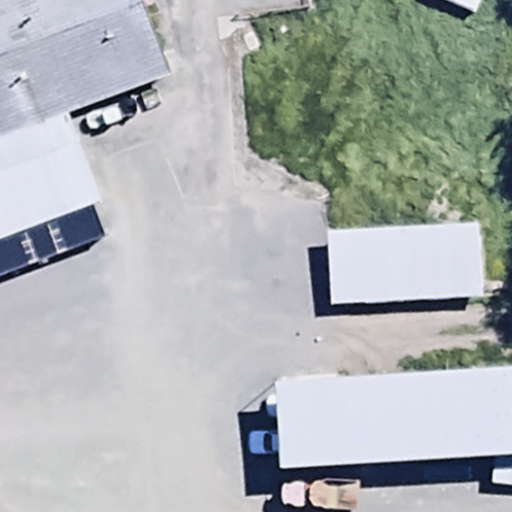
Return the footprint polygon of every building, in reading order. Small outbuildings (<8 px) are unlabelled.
[(0,0),(0,297),(72,270),(57,231),(102,214),(68,124),(168,86),(135,0),(0,0)] [(210,229),(215,320),(254,318),(248,200),(197,202),(198,230),(210,229)] [(481,234),(330,237),(331,315),(483,311),(481,234)] [(132,282),(59,282),(59,325),(201,325),(201,275),(162,275),(162,299),(132,299),(132,282)] [(511,376),(280,391),(285,477),(511,462),(511,376)] [(186,386),(124,388),(125,429),(50,432),(49,418),(2,420),(4,472),(13,472),(14,505),(191,497),(186,386)]
